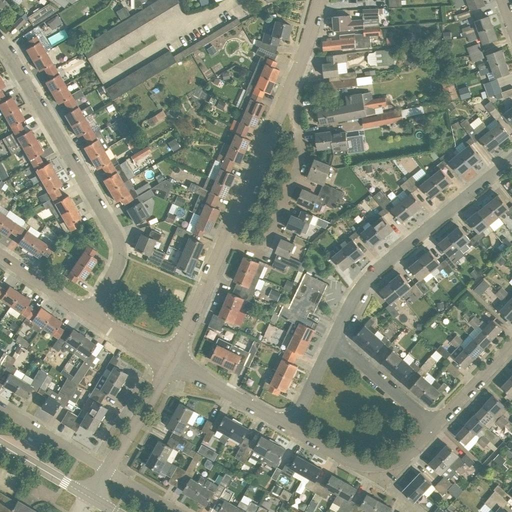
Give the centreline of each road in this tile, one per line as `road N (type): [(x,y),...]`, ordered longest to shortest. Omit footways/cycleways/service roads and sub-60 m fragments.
road 1 (residential): [(90,315),(120,251),(0,41)]
road 2 (unclassified): [(333,341),(369,276),(511,160)]
road 3 (unclassified): [(224,244),(257,254),(284,207),(301,150),(290,92)]
road 4 (unclassified): [(288,426),(382,480),(433,426)]
road 5 (unclassified): [(224,244),(290,92)]
road 6 (unclassified): [(169,365),(288,426)]
road 7 (unclassified): [(169,365),(224,244)]
road 8 (unclassified): [(433,426),(333,341)]
road 9 (residential): [(106,470),(0,406)]
road 10 (unclassified): [(106,470),(169,365)]
